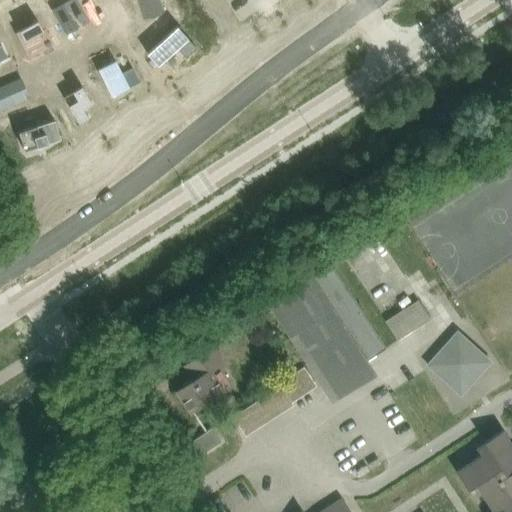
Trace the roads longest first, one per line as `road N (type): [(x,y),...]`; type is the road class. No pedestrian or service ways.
road 1 (residential): [(360,3),(19,261)]
road 2 (unclassified): [(39,294),(396,61)]
